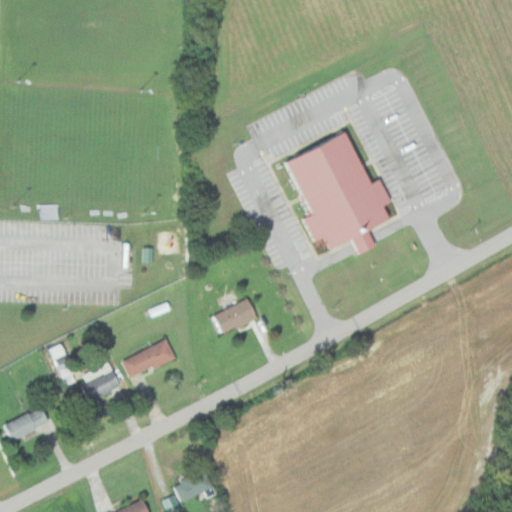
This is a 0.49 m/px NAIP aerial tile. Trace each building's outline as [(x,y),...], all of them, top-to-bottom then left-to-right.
[(287,159),(310,213),(304,216),(315,241),(326,236),(331,247),(354,238),(360,252),(377,245),(369,228),(392,218),(386,204),(393,201),(382,177),(371,182),(349,132),(287,159)] [(55,203),(37,204),(37,220),(56,220),(55,203)] [(257,316),(247,297),(212,314),(222,334),(257,316)] [(175,357),(166,339),(121,359),(129,377),(175,357)] [(121,387),(108,362),(88,371),(91,378),(80,383),(90,402),(121,387)] [(3,424),(10,440),(48,422),(40,406),(3,424)] [(181,503),(214,489),(205,469),(173,483),(181,503)] [(111,511),(149,511),(144,499),(111,511)]
